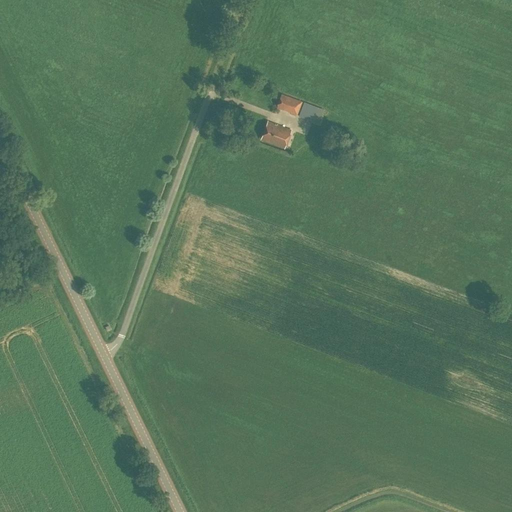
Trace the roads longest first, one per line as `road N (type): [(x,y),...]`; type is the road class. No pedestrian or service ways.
road 1 (unclassified): [(103,351),(119,338),(225,67)]
road 2 (secondary): [(103,351),(0,141)]
road 3 (secondary): [(181,511),(103,351)]
